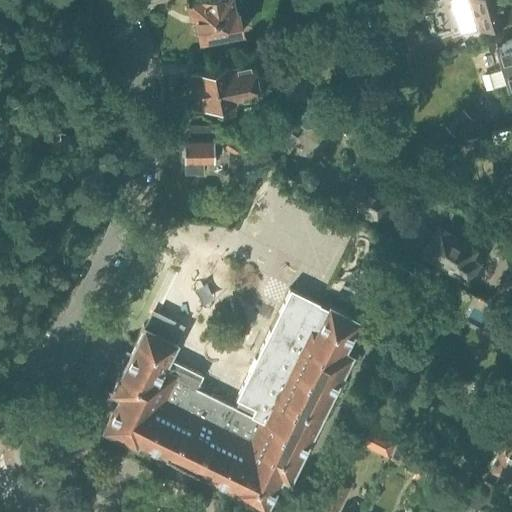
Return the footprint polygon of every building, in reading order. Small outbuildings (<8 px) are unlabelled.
[(187,3),(190,18),(196,17),(200,39),(244,30),(240,9),(237,10),(234,0),(201,0),(202,0),(187,3)] [(450,0),(460,31),(511,16),(511,5),(510,0),(450,0)] [(410,50),(403,31),(375,41),(387,76),(411,68),(405,52),(410,50)] [(495,49),(501,68),(489,72),(494,87),(506,84),(507,87),(510,86),(511,86),(511,39),(503,42),(502,37),(486,41),(489,51),(495,49)] [(190,74),(195,97),(194,97),(197,108),(235,100),(244,99),(242,92),(260,89),(254,61),(228,66),(190,74)] [(455,135),(472,119),(462,108),(445,125),(455,135)] [(251,161),(257,164),(253,171),(258,174),(266,160),(256,154),(256,153),(230,137),(232,134),(211,121),(207,128),(227,140),(223,147),(250,162),(251,161)] [(184,156),(184,160),(185,160),(185,172),(204,172),(204,160),(214,160),(214,152),(223,152),(223,139),(184,139),(184,146),(182,148),(182,154),(184,156)] [(511,169),(511,142),(489,148),(495,173),(511,169)] [(391,201),(357,179),(341,205),(371,224),(374,219),(378,221),(391,201)] [(423,227),(413,242),(423,248),(421,251),(467,279),(480,259),(475,255),(479,249),(438,224),(433,233),(423,227)] [(412,262),(386,312),(400,319),(391,337),(399,341),(408,323),(435,274),(412,262)] [(103,426),(103,427),(136,443),(137,440),(175,459),(197,469),(234,488),(232,491),(265,508),(282,475),(289,478),(352,352),(344,348),(359,318),(329,303),(327,308),(317,303),(318,301),(290,287),(236,397),(240,399),(237,405),(197,386),(204,373),(172,357),(172,358),(168,356),(176,340),(174,339),(182,324),(153,310),(146,325),(144,324),(111,391),(118,395),(111,408),(112,409),(108,417),(103,426)] [(386,367),(399,341),(391,337),(378,363),(386,367)] [(477,382),(466,405),(480,411),(491,389),(477,382)] [(99,402),(111,408),(118,395),(111,391),(106,389),(99,402)] [(489,466),(511,477),(511,429),(508,428),(489,466)] [(335,478),(320,507),(329,511),(335,511),(349,486),(335,478)] [(481,511),(497,511),(484,504),(490,495),(464,480),(457,491),(484,507),(481,511)]
